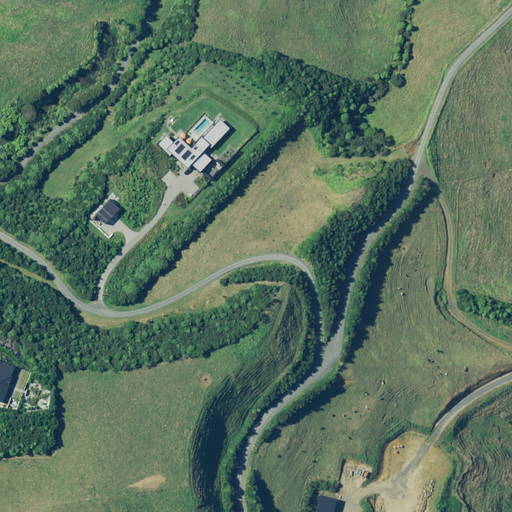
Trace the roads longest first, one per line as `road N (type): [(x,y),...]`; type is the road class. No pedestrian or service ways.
road 1 (track): [(511,3),(443,75),(420,166),(401,209),(369,238),(334,332),(278,384),(238,437),(230,458),(237,511)]
road 2 (unknown): [(312,349),(309,281),(298,265),(278,262),(237,273),(148,320),(97,320)]
